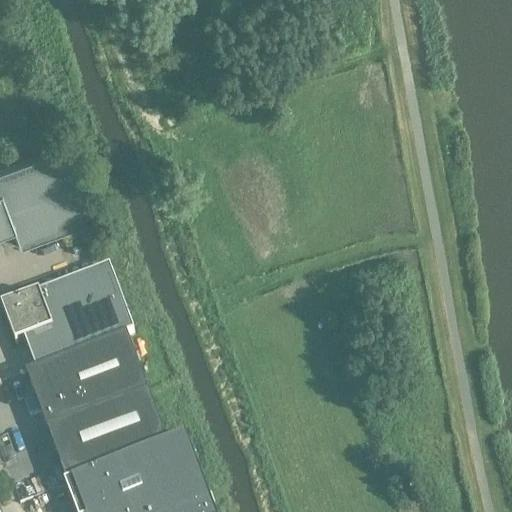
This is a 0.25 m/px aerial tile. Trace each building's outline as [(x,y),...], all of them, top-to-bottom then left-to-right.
[(0,170),(0,190),(0,191),(14,228),(13,228),(13,229),(20,246),(92,219),(65,146),(0,170)] [(0,233),(13,229),(13,228),(14,228),(0,191),(0,190),(0,233)] [(52,331),(24,342),(35,372),(127,338),(127,337),(134,335),(109,268),(39,294),(52,331)] [(39,294),(1,308),(15,345),(24,342),(52,331),(39,294)] [(127,338),(35,372),(26,375),(33,394),(24,397),(30,415),(40,412),(47,431),(148,393),(127,338)] [(148,393),(47,431),(66,484),(168,445),(148,393)] [(64,485),(74,511),(158,511),(207,493),(186,438),(168,445),(66,484),(64,485)] [(214,511),(207,493),(158,511),(214,511)]
